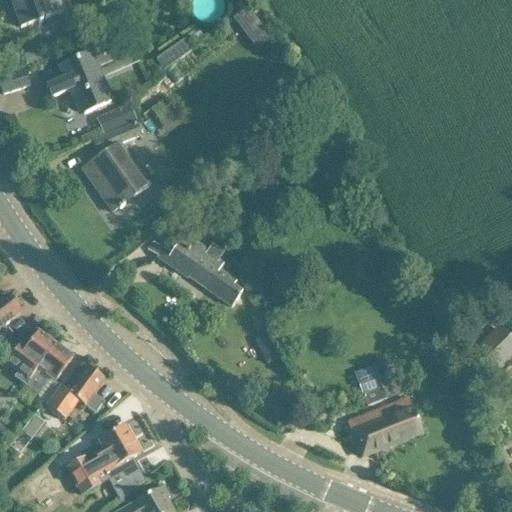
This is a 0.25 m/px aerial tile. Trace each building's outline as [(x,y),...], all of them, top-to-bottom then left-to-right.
[(14,0),(16,3),(11,5),(20,29),(63,14),(58,0),(14,0)] [(113,104),(95,62),(116,56),(112,40),(87,47),(90,56),(63,67),(68,79),(46,89),(51,100),(75,90),(85,114),(83,114),(84,116),(113,104)] [(182,68),(199,56),(192,45),(174,57),(182,68)] [(33,87),(28,70),(3,78),(8,95),(33,87)] [(130,107),(97,122),(104,138),(136,124),(137,123),(130,107)] [(100,159),(82,172),(95,191),(97,190),(113,212),(111,213),(112,214),(141,194),(150,187),(121,145),(141,137),(136,124),(93,143),(100,159)] [(175,148),(191,150),(193,133),(177,132),(175,148)] [(211,223),(192,211),(185,221),(204,233),(211,223)] [(209,251),(175,229),(161,249),(155,244),(149,252),(206,291),(232,309),(242,295),(233,289),(236,284),(219,272),(224,265),(219,261),(223,255),(211,247),(209,251)] [(0,329),(20,315),(7,298),(0,303),(0,329)] [(511,336),(500,325),(469,356),(492,378),(511,357),(511,336)] [(0,369),(24,388),(55,346),(38,333),(28,346),(18,337),(0,360),(0,369)] [(55,383),(73,360),(55,346),(24,388),(37,398),(50,380),(55,383)] [(104,404),(94,396),(104,383),(86,369),(77,380),(71,375),(61,389),(46,408),(64,422),(79,403),(95,415),(104,404)] [(386,400),(374,369),(354,377),(367,408),(386,400)] [(0,415),(4,415),(11,402),(0,400),(0,415)] [(422,435),(408,400),(347,424),(361,459),(422,435)] [(34,417),(21,433),(31,441),(44,425),(34,417)] [(0,444),(9,437),(0,428),(0,444)] [(132,460),(140,456),(124,428),(98,442),(104,452),(94,457),(97,462),(89,466),(85,458),(66,469),(82,496),(108,482),(119,502),(144,483),(132,460)] [(74,486),(53,461),(23,487),(43,511),(74,486)] [(171,511),(160,491),(122,511),(171,511)]
